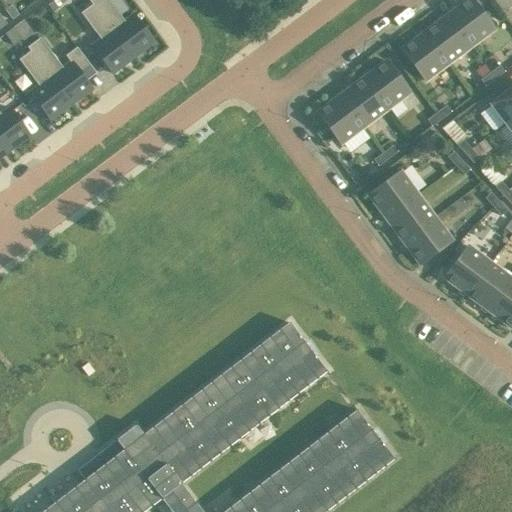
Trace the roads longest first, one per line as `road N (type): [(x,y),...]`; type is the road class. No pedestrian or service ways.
road 1 (residential): [(265,104),(390,276),(511,365)]
road 2 (residential): [(161,0),(186,38),(183,64),(0,201)]
road 3 (unclassified): [(10,247),(242,74)]
road 4 (residential): [(402,0),(281,91)]
road 5 (unclassified): [(242,74),(339,0)]
